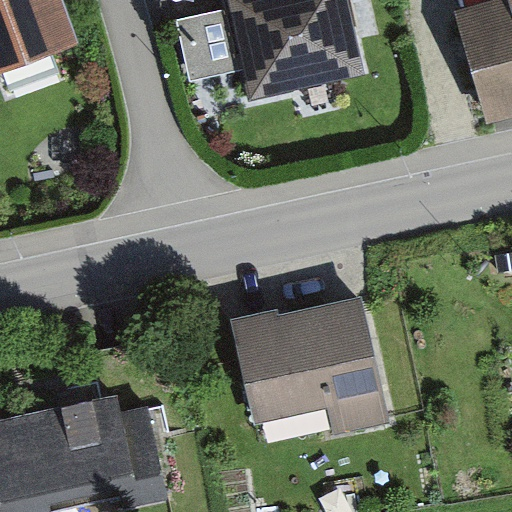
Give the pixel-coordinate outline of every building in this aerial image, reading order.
[(0,0),(0,94),(69,69),(43,0),(0,0)] [(322,103),(352,96),(329,0),(296,0),(213,19),(238,125),(281,115),(288,141),(329,132),(322,103)] [(471,148),(511,135),(511,5),(435,28),(471,148)] [(269,328),(216,341),(242,453),(321,435),(327,460),(381,447),(351,319),(272,337),(269,328)] [(104,418),(0,441),(0,511),(159,511),(141,432),(109,439),(104,418)]
